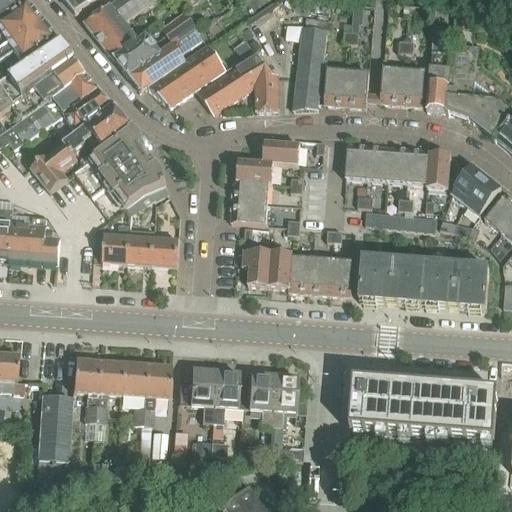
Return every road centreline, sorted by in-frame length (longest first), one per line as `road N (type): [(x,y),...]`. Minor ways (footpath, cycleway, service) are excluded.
road 1 (residential): [(511,187),(469,151),(420,136),(240,136),(210,150)]
road 2 (residential): [(36,0),(120,103),(174,141),(210,150)]
road 3 (tertiary): [(0,315),(198,329)]
road 4 (residential): [(210,150),(198,329)]
road 5 (tertiary): [(511,350),(332,338)]
road 6 (residential): [(323,511),(332,338)]
road 7 (tertiary): [(198,329),(332,338)]
